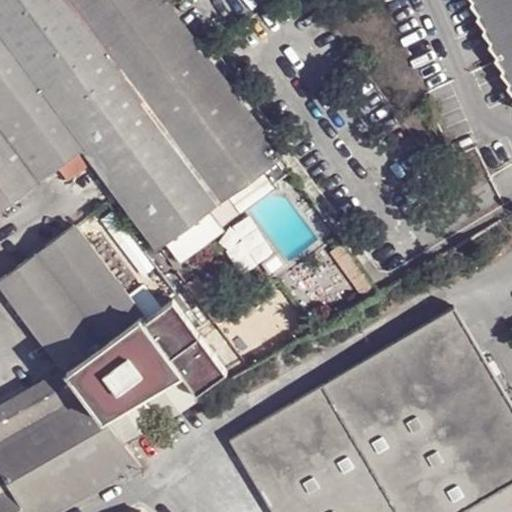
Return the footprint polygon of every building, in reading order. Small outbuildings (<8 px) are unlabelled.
[(159,246),(265,169),(282,157),(165,0),(0,0),(0,211),(86,147),(159,246)] [(511,0),(465,0),(511,104),(511,0)] [(274,181),(291,168),(282,157),(265,169),(274,181)] [(70,374),(144,319),(130,301),(74,225),(1,278),(0,279),(64,366),(70,374)] [(383,291),(401,280),(368,235),(351,248),(360,260),(368,271),(383,291)] [(360,260),(351,248),(345,241),(332,251),(347,271),(360,260)] [(354,281),(368,271),(360,260),(347,271),(354,281)] [(368,299),(383,291),(368,271),(354,281),(368,299)] [(154,312),(207,384),(224,372),(174,298),(154,312)] [(230,441),(272,511),(511,511),(511,403),(455,308),(230,441)] [(207,384),(154,312),(144,319),(70,374),(78,383),(83,391),(123,440),(201,396),(197,391),(207,384)] [(70,374),(64,366),(0,402),(0,438),(83,391),(78,383),(70,374)] [(123,440),(83,391),(0,438),(0,466),(1,468),(11,486),(25,511),(57,511),(141,466),(123,440)] [(0,511),(25,511),(11,486),(1,468),(0,467),(0,511)]
